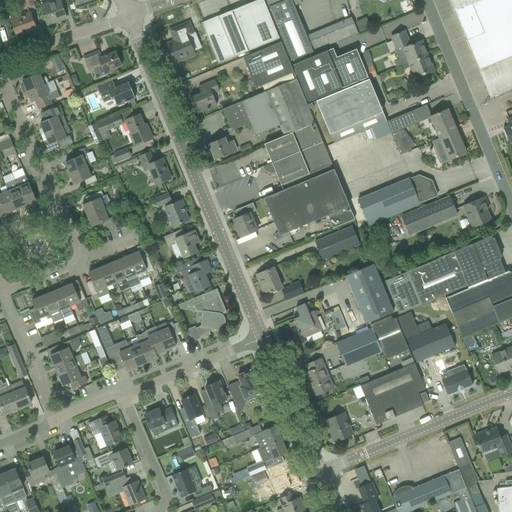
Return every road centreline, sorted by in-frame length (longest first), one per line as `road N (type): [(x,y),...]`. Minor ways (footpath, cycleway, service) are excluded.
road 1 (unclassified): [(259,338),(124,19)]
road 2 (residential): [(511,202),(426,0)]
road 3 (unclassified): [(319,477),(511,391)]
road 4 (unclassified): [(319,477),(259,338)]
road 5 (residential): [(125,394),(259,338)]
road 6 (residential): [(56,422),(1,292)]
road 7 (residential): [(52,209),(0,80)]
road 8 (residential): [(0,62),(124,19)]
road 9 (residential): [(159,511),(165,495),(125,394)]
